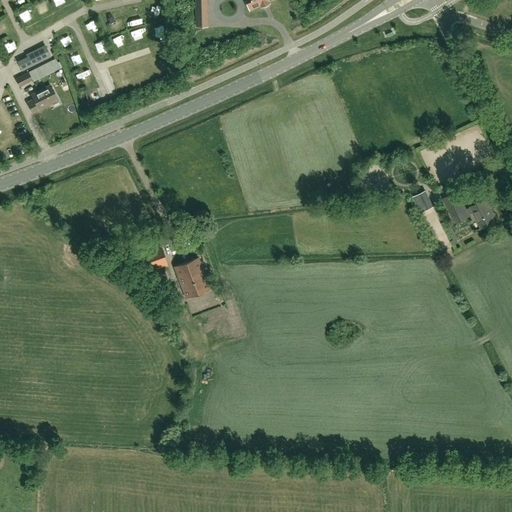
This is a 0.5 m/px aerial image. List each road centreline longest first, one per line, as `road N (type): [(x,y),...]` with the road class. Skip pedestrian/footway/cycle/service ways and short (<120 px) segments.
road 1 (tertiary): [(357,25),(200,103),(0,184)]
road 2 (unclassified): [(511,162),(438,10)]
